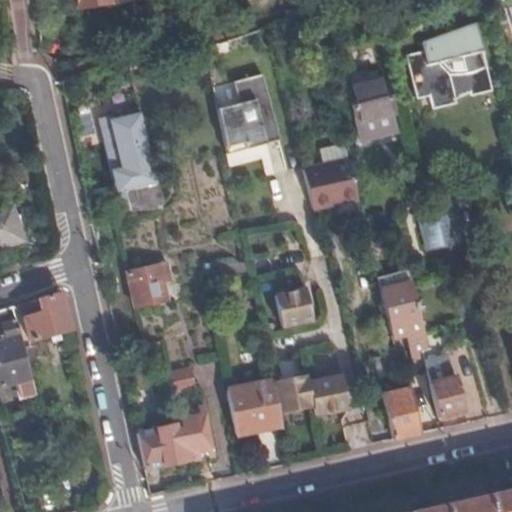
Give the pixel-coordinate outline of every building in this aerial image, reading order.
[(77,0),(79,13),(101,9),(99,0),(77,0)] [(99,0),(101,9),(109,8),(108,2),(107,0),(99,0)] [(445,34),(437,37),(452,101),(496,91),(478,24),(464,27),(455,30),(445,34)] [(452,101),(437,37),(422,43),(423,52),(405,56),(417,101),(429,99),(432,110),(453,106),(452,101)] [(384,77),(346,86),(355,123),(393,114),(384,77)] [(241,106),(218,111),(226,148),(244,145),(245,152),(265,148),(263,142),(278,138),(266,78),(237,84),(241,106)] [(320,160),(345,157),(343,145),(319,147),(320,160)] [(357,199),(348,158),(304,168),(314,210),(357,199)] [(159,203),(150,163),(136,166),(141,185),(124,188),(129,210),(159,203)] [(447,199),(426,203),(436,247),(458,241),(447,199)] [(436,247),(426,203),(415,206),(426,249),(436,247)] [(8,208),(0,210),(0,245),(18,240),(8,208)] [(167,271),(165,259),(155,261),(157,264),(126,271),(134,305),(165,298),(160,273),(167,271)] [(415,302),(411,288),(408,279),(378,287),(386,319),(399,316),(403,328),(409,348),(424,344),(411,303),(415,302)] [(274,296),(281,327),(311,320),(304,289),(274,296)] [(70,331),(60,293),(21,306),(30,341),(70,331)] [(30,380),(12,308),(0,312),(0,333),(3,333),(1,327),(7,325),(11,340),(0,343),(0,386),(0,387),(30,380)] [(390,331),(403,328),(399,316),(386,319),(390,331)] [(436,415),(463,409),(454,375),(446,377),(437,345),(428,348),(427,347),(421,349),(436,415)] [(389,367),(385,352),(370,356),(374,371),(375,371),(389,367)] [(164,376),(168,395),(192,389),(188,371),(164,376)] [(231,426),(279,418),(275,395),(272,381),(270,371),(223,380),(231,426)] [(275,395),(278,414),(312,407),(313,415),(347,408),(340,376),(307,383),(305,374),(272,381),(275,395)] [(420,433),(408,386),(381,392),(391,440),(420,433)] [(192,460),(211,456),(201,407),(175,412),(179,426),(174,427),(172,426),(157,429),(156,428),(135,433),(136,437),(144,471),(180,463),(179,457),(190,454),(192,460)] [(498,493),(511,489),(511,481),(511,478),(495,482),(498,493)] [(511,511),(511,489),(498,493),(433,508),(417,511),(414,511),(511,511)] [(417,511),(433,508),(431,497),(415,501),(417,511)]
